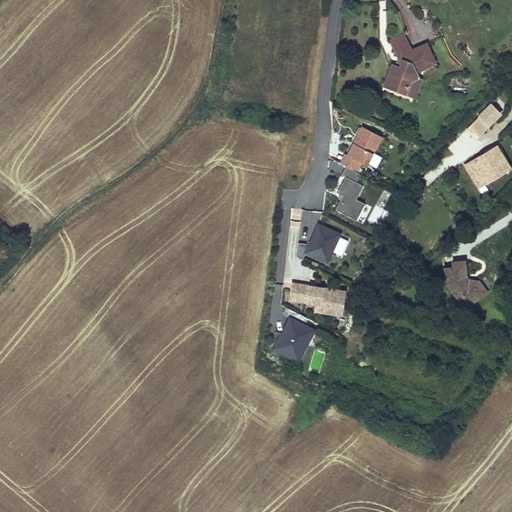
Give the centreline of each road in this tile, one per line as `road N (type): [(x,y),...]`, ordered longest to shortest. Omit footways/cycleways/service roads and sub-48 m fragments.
road 1 (track): [(0,286),(31,248),(88,201),(151,165),(175,139),(211,74),(223,0)]
road 2 (residential): [(338,0),(310,201)]
